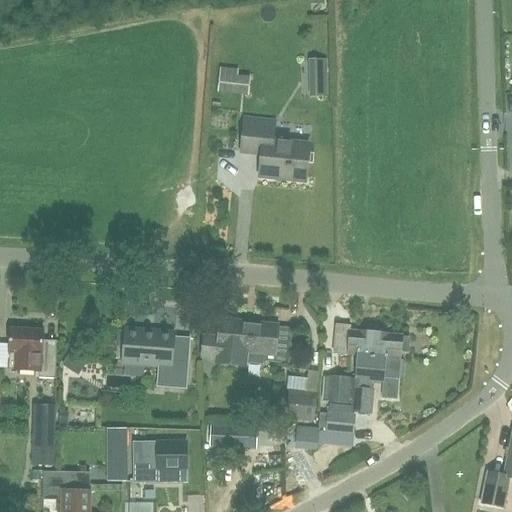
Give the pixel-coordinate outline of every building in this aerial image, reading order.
[(310,75),(325,74),(325,60),(309,60),(310,75)] [(217,92),(248,95),(250,76),(238,75),(238,69),(219,67),(217,92)] [(274,122),(244,119),(241,151),(261,153),(259,176),(305,181),(309,145),(272,141),(274,122)] [(203,335),(201,357),(214,359),(213,364),(246,367),(248,352),(275,355),(278,325),(217,319),(215,337),(203,335)] [(10,328),(8,352),(7,369),(13,369),(13,371),(38,373),(37,378),(54,378),(56,340),(42,340),(43,331),(10,328)] [(121,364),(124,364),(123,375),(143,376),(144,366),(170,368),(173,332),(124,329),(124,331),(117,331),(116,346),(123,347),(121,364)] [(357,354),(399,358),(400,358),(400,352),(408,353),(409,338),(402,337),(402,336),(387,335),(387,334),(359,331),(359,332),(349,331),(347,353),(357,354)] [(357,354),(355,379),(353,404),(352,412),(369,413),(370,398),(368,397),(368,389),(367,389),(368,380),(383,382),(383,378),(397,379),(399,358),(357,354)] [(61,367),(73,373),(79,362),(68,355),(61,367)] [(353,404),(355,379),(324,376),(322,401),(353,404)] [(312,421),(316,392),(287,389),(283,418),(312,421)] [(347,407),(329,405),(329,414),(327,413),(326,429),(317,429),(317,432),(297,430),(296,441),(317,443),(317,441),(351,445),(354,416),(346,415),(347,407)] [(42,406),(32,406),(31,446),(54,446),(54,407),(42,407),(42,406)] [(58,426),(66,426),(67,413),(58,413),(58,426)] [(256,427),(210,425),(209,446),(255,448),(256,427)] [(106,429),(106,441),(127,441),(127,429),(106,429)] [(511,477),(511,433),(503,476),(500,478),(487,475),(488,472),(487,472),(480,504),(504,508),(510,477),(511,477)] [(161,483),(161,442),(130,442),(131,483),(161,483)] [(89,491),(89,473),(43,472),(43,495),(43,498),(62,499),(61,511),(89,511),(90,491),(89,491)] [(153,510),(153,492),(129,492),(129,510),(153,510)]
